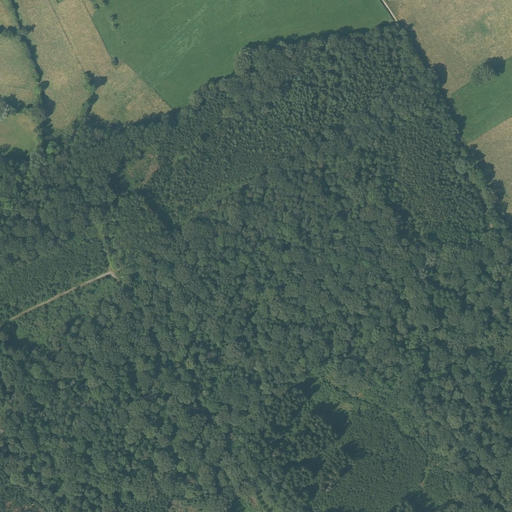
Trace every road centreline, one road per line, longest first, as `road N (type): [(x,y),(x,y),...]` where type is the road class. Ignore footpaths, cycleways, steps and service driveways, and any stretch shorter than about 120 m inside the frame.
road 1 (track): [(111,271),(274,511)]
road 2 (track): [(428,72),(511,264)]
road 3 (track): [(0,326),(111,271)]
